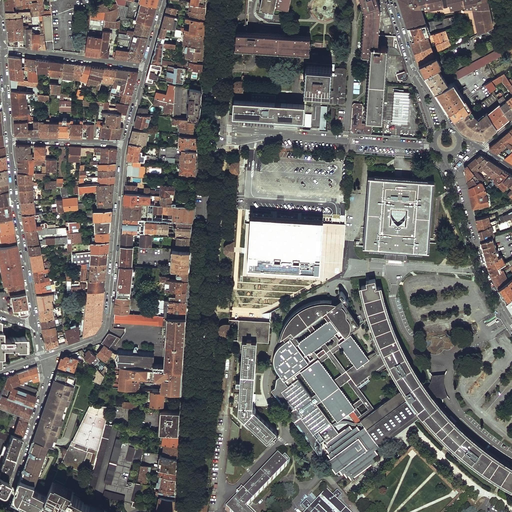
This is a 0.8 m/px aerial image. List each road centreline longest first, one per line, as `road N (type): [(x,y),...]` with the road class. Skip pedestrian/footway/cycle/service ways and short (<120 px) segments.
road 1 (tertiary): [(210,138),(185,511)]
road 2 (residential): [(123,144),(107,325),(96,338),(42,357)]
road 3 (residential): [(35,326),(9,139)]
road 4 (residential): [(444,153),(487,282),(511,325)]
road 5 (residential): [(434,146),(258,135)]
road 6 (residential): [(3,507),(45,379),(42,357)]
road 7 (residential): [(2,48),(145,66)]
road 8 (residential): [(450,129),(412,66),(390,0)]
road 9 (tertiary): [(219,0),(211,127)]
